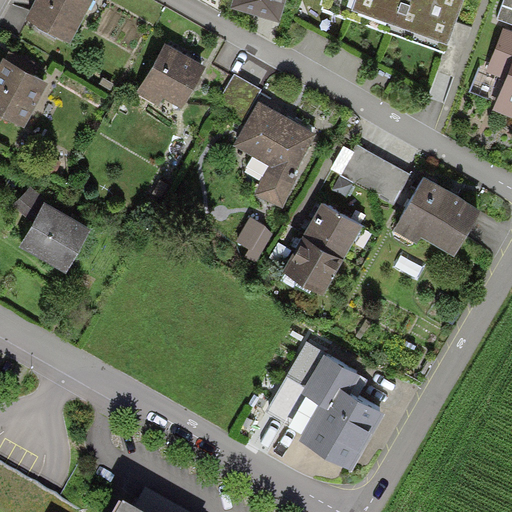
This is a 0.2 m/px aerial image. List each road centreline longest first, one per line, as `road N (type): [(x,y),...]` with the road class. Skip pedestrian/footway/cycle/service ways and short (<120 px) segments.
road 1 (residential): [(0,322),(342,511)]
road 2 (residential): [(511,187),(178,0)]
road 3 (residential): [(511,261),(362,511)]
